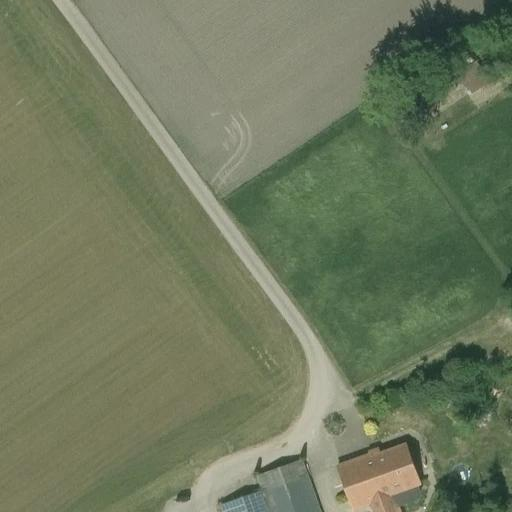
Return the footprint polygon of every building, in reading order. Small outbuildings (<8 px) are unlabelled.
[(478,60),(456,74),(469,95),(491,82),(478,60)] [(447,74),(416,94),(426,109),(458,88),(447,74)] [(415,94),(402,103),(414,121),(427,112),(415,94)] [(380,453),(338,468),(354,511),(372,505),(374,511),(395,511),(394,509),(418,501),(421,494),(418,486),(420,485),(406,446),(380,456),(380,453)] [(225,506),(219,508),(220,511),(321,511),(301,455),(260,470),(267,491),(225,506)]
